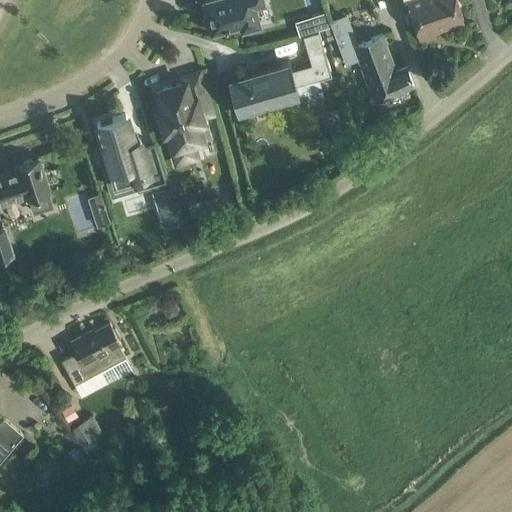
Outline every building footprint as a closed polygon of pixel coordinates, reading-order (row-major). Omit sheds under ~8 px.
[(203,0),(208,14),(204,15),(208,29),(211,28),(212,30),(241,22),(242,27),(258,23),(253,4),(263,1),(262,0),(203,0)] [(407,0),(418,34),(462,21),(455,0),(407,0)] [(326,27),(323,15),(314,18),(317,30),(326,27)] [(356,58),(367,83),(374,101),(413,85),(406,68),(397,72),(381,33),(341,50),(346,62),(356,58)] [(289,59),(231,76),(227,77),(232,95),(237,113),(253,108),(252,107),(297,94),(294,86),(331,76),(324,49),(308,54),(311,64),(292,69),(289,59)] [(190,97),(185,80),(155,90),(161,106),(156,108),(164,133),(168,131),(173,148),(209,137),(200,109),(211,106),(207,94),(196,97),(196,95),(190,97)] [(138,189),(165,181),(154,142),(142,146),(140,138),(133,140),(125,114),(96,122),(115,184),(134,178),(138,189)] [(48,191),(42,172),(37,157),(17,163),(19,171),(5,175),(4,173),(0,174),(0,201),(26,193),(28,198),(29,197),(33,212),(51,206),(47,192),(48,191)] [(214,195),(187,203),(191,216),(218,208),(214,195)] [(173,213),(159,217),(163,230),(177,226),(173,213)] [(108,214),(94,219),(97,227),(110,222),(108,214)] [(0,259),(12,256),(3,227),(0,228),(0,259)] [(77,256),(61,273),(73,285),(90,268),(77,256)] [(77,351),(61,359),(70,377),(74,384),(99,370),(106,383),(132,369),(125,356),(119,345),(121,344),(119,339),(109,322),(85,335),(84,333),(71,340),(77,351)] [(77,417),(75,414),(70,404),(61,410),(67,422),(77,417)] [(0,460),(12,447),(22,434),(3,417),(0,420),(0,460)] [(82,422),(69,429),(81,446),(94,462),(105,453),(82,422)] [(90,462),(77,445),(65,455),(78,471),(90,462)] [(63,496),(79,481),(66,467),(50,482),(63,496)]
